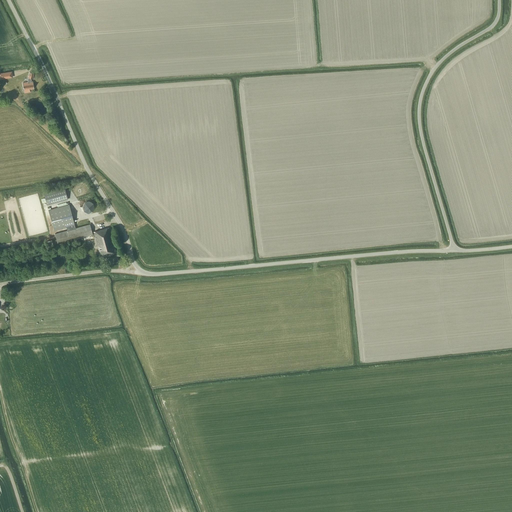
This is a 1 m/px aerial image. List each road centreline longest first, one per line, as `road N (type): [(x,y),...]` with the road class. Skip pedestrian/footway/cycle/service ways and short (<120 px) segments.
road 1 (unclassified): [(132,258),(141,272),(160,274),(454,249)]
road 2 (unclassified): [(454,249),(422,138),(420,101),(447,54),(494,24),(499,0)]
road 3 (unclassified): [(132,258),(8,0)]
